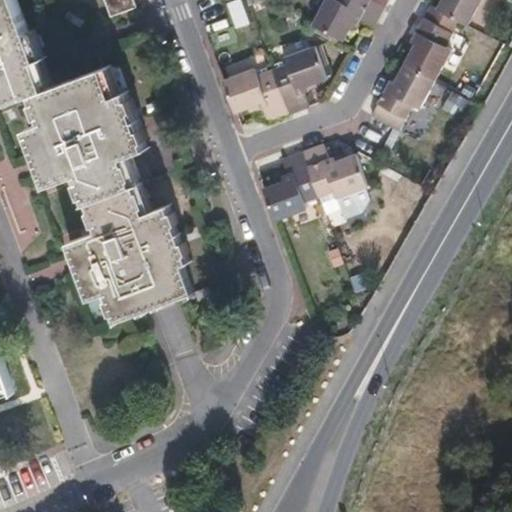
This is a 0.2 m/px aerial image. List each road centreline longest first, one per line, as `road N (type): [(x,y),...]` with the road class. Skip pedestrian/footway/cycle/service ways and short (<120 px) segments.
road 1 (residential): [(32,511),(180,448),(210,423),(276,313),(277,279)]
road 2 (primary): [(412,293),(332,420),(288,511)]
road 3 (residential): [(406,0),(347,109),(231,154)]
road 4 (primary): [(327,511),(412,293)]
road 5 (primary): [(511,122),(412,293)]
road 6 (residential): [(173,0),(231,154)]
road 7 (residential): [(231,154),(277,279)]
